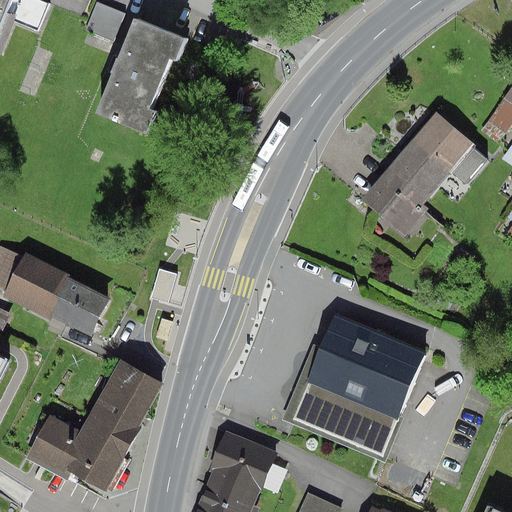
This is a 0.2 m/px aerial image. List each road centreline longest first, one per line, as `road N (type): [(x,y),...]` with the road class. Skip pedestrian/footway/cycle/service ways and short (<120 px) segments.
road 1 (primary): [(339,73),(296,126),(240,246),(186,409),(164,511)]
road 2 (residential): [(201,0),(288,39),(339,73)]
